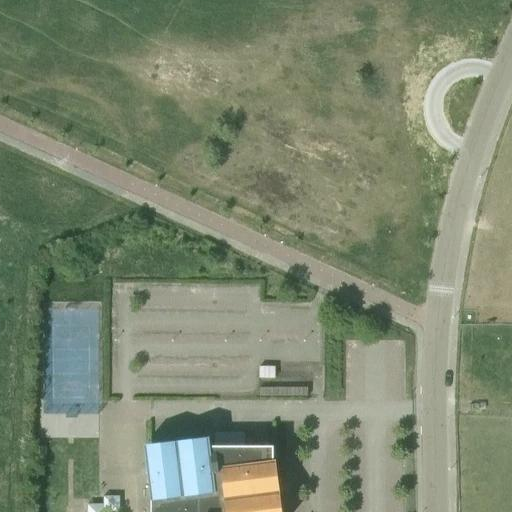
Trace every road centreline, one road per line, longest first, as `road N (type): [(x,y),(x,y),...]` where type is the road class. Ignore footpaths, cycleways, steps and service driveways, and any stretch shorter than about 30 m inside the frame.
road 1 (residential): [(436,334),(451,227),(511,46)]
road 2 (unclassified): [(440,511),(436,334)]
